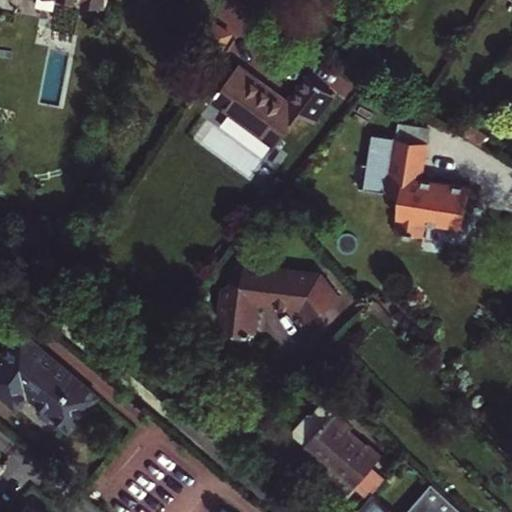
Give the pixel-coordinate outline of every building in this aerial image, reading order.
[(207,22),(209,24),(212,18),(218,0),(185,0),(181,7),(207,22)] [(209,24),(207,22),(198,42),(216,52),(227,33),(209,24)] [(237,63),(211,99),(275,145),(299,112),(311,121),(332,92),(306,73),(287,99),(237,63)] [(398,123),(397,135),(426,137),(427,125),(398,123)] [(424,222),(447,224),(446,229),(467,231),(469,217),(465,217),(469,184),(422,178),(426,142),(370,135),(363,191),(399,195),(395,233),(423,236),(424,222)] [(338,300),(317,273),(279,270),(279,264),(262,263),(257,268),(246,267),(245,283),(234,283),(225,292),(222,321),(233,332),(258,334),(260,305),(280,307),(288,307),(302,308),(312,321),(338,300)] [(317,273),(338,300),(341,298),(323,274),(317,273)] [(68,429),(98,392),(21,330),(0,355),(0,396),(13,408),(25,394),(68,429)] [(327,404),(316,417),(326,425),(336,412),(327,404)] [(355,428),(336,412),(326,425),(316,417),(311,417),(299,432),(299,437),(309,445),(334,467),(330,472),(353,492),(384,456),(371,444),(369,447),(351,432),(355,428)] [(386,511),(371,498),(360,511),(386,511)]
